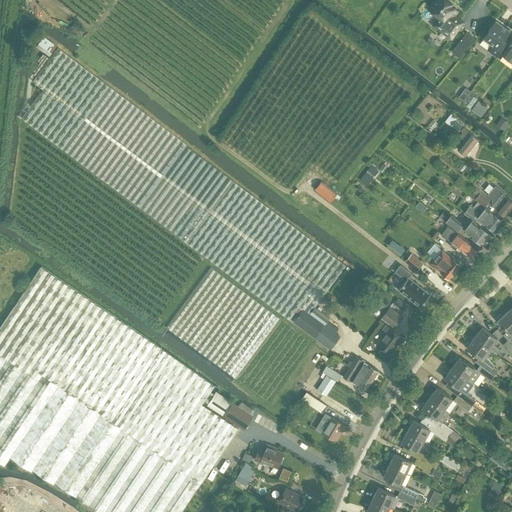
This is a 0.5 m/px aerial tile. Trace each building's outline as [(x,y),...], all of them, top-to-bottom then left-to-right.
[(446,0),(435,0),(429,9),(440,17),(434,25),(451,38),(462,22),(454,16),(457,11),(452,7),(450,5),(451,3),(446,0)] [(502,41),(509,31),(496,21),(484,37),(494,45),(489,51),(497,57),(506,44),(502,41)] [(79,37),(85,30),(75,22),(69,29),(79,37)] [(458,44),(465,49),(473,37),(467,33),(458,44)] [(49,57),(57,46),(44,37),(36,47),(49,57)] [(511,41),(502,55),(511,62),(511,41)] [(329,317),(315,306),(346,265),(185,145),(186,143),(58,47),(32,81),(42,89),(21,118),(214,263),(289,319),(295,310),(299,313),(293,321),(330,348),(339,335),(335,332),(324,324),(327,320),(329,317)] [(463,91),(458,98),(463,101),(468,95),(463,91)] [(465,104),(471,108),(478,98),(472,94),(465,104)] [(481,117),(488,108),(478,101),(471,110),(481,117)] [(458,122),(459,121),(451,114),(445,122),(458,132),(463,126),(458,122)] [(497,124),(505,129),(509,122),(502,117),(497,124)] [(466,155),(479,139),(465,127),(461,131),(463,133),(460,136),(465,140),(458,149),(466,155)] [(367,186),(378,171),(371,166),(360,180),(367,186)] [(337,200),(340,197),(321,181),(314,190),(330,203),(334,198),(337,200)] [(503,194),(504,192),(496,185),(488,195),(493,199),(492,201),(492,205),(493,205),(492,206),(497,210),(498,210),(505,216),(511,206),(511,201),(507,198),(507,197),(503,194)] [(476,199),(484,206),(490,199),(481,192),(476,199)] [(470,206),(464,213),(473,220),(479,213),(470,206)] [(501,220),(489,210),(486,207),(477,218),(493,230),(501,220)] [(451,215),(449,218),(442,213),(439,216),(458,231),(463,225),(451,215)] [(479,225),(472,220),(464,230),(471,235),(482,244),(490,234),(479,225)] [(471,257),(478,249),(449,225),(441,234),(452,243),(450,245),(455,250),(458,247),(471,257)] [(402,254),(406,248),(393,238),(389,244),(402,254)] [(452,258),(442,249),(431,263),(441,271),(449,278),(461,265),(452,258)] [(417,270),(423,263),(412,253),(405,260),(417,270)] [(411,274),(401,265),(396,272),(406,280),(398,289),(420,307),(430,295),(409,278),(411,274)] [(41,267),(0,327),(0,353),(39,380),(41,376),(43,374),(44,375),(59,384),(113,420),(162,348),(41,267)] [(235,378),(280,318),(211,268),(167,327),(235,378)] [(405,305),(399,299),(395,305),(402,310),(405,305)] [(382,301),(378,308),(386,311),(389,304),(382,301)] [(395,326),(403,317),(390,307),(382,317),(395,326)] [(511,316),(508,311),(502,317),(500,315),(497,318),(499,319),(498,320),(508,330),(503,335),(508,340),(511,344),(511,316)] [(338,329),(327,320),(324,324),(335,332),(338,329)] [(390,354),(402,337),(386,325),(380,334),(384,337),(378,345),(382,348),(381,349),(380,351),(381,353),(383,355),(385,355),(387,354),(388,353),(390,354)] [(482,327),(480,326),(477,329),(479,331),(474,338),(493,351),(497,354),(501,349),(493,344),(497,338),(482,327)] [(487,357),(493,351),(474,338),(470,344),(468,342),(465,346),(467,347),(480,357),(476,362),(481,365),(480,365),(495,376),(499,370),(494,367),(495,366),(487,357)] [(511,354),(511,344),(508,340),(503,344),(511,354)] [(39,380),(0,353),(0,462),(4,465),(10,457),(31,471),(32,469),(54,484),(55,482),(99,511),(181,511),(202,482),(238,428),(235,425),(221,416),(222,415),(244,430),(253,416),(216,392),(207,405),(220,414),(220,415),(203,404),(216,385),(162,348),(113,420),(59,384),(44,375),(43,374),(41,376),(39,380)] [(372,380),(379,370),(356,356),(352,361),(350,360),(347,365),(349,366),(372,380)] [(460,357),(459,358),(457,356),(455,360),(457,361),(452,368),(467,379),(474,384),(481,374),(491,381),(495,376),(480,365),(477,370),(460,357)] [(342,375),(326,366),(322,372),(338,381),(342,375)] [(366,390),(372,380),(349,366),(343,376),(366,390)] [(460,389),(467,379),(452,368),(447,374),(445,372),(443,376),(445,377),(444,378),(449,381),(446,386),(458,395),(472,406),(476,401),(462,390),(460,389)] [(326,375),(317,390),(326,395),(335,381),(326,375)] [(437,387),(437,388),(435,386),(432,390),(434,391),(429,398),(445,409),(453,399),(437,387)] [(322,413),(327,406),(306,392),(301,399),(322,413)] [(468,411),(472,406),(458,395),(454,400),(468,411)] [(450,413),(445,409),(429,398),(425,404),(423,402),(420,406),(422,407),(422,408),(428,412),(425,417),(444,432),(450,436),(452,434),(451,434),(454,431),(442,422),(450,413)] [(336,441),(346,425),(326,413),(321,421),(326,424),(322,432),(336,441)] [(424,440),(430,429),(446,441),(447,441),(450,436),(444,432),(425,417),(420,423),(414,420),(411,419),(409,423),(411,424),(408,431),(424,440)] [(418,451),(424,440),(408,431),(404,438),(402,436),(399,440),(402,441),(401,442),(418,451)] [(272,448),(273,447),(267,445),(264,451),(259,449),(255,459),(263,463),(264,461),(278,467),(283,453),(272,448)] [(511,463),(496,451),(493,454),(501,461),(498,464),(507,470),(511,463)] [(432,467),(436,461),(420,452),(417,458),(432,467)] [(395,453),(394,454),(392,453),(390,457),(393,458),(389,464),(406,473),(412,461),(395,453)] [(249,463),(252,458),(244,454),(242,459),(249,463)] [(429,472),(432,467),(417,458),(414,463),(429,472)] [(245,462),(237,479),(248,484),(255,466),(245,462)] [(464,463),(462,467),(470,471),(472,468),(464,463)] [(401,484),(406,473),(389,464),(386,472),(383,471),(382,474),(384,476),(401,484)] [(280,477),(289,480),(292,470),(283,467),(280,477)] [(441,477),(443,471),(435,468),(432,473),(441,477)] [(466,479),(458,474),(455,479),(463,483),(466,479)] [(499,496),(504,486),(495,481),(489,492),(499,496)] [(416,499),(416,498),(425,502),(427,498),(423,496),(424,495),(419,493),(419,492),(403,485),(400,491),(416,499)] [(378,487),(378,488),(376,487),(374,490),(376,491),(373,498),(390,507),(396,495),(378,487)] [(296,510),(303,497),(286,488),(279,501),(296,510)] [(413,504),(416,499),(400,491),(397,497),(413,504)] [(387,511),(390,507),(373,498),(369,506),(367,505),(365,508),(368,509),(367,510),(371,511),(387,511)]
